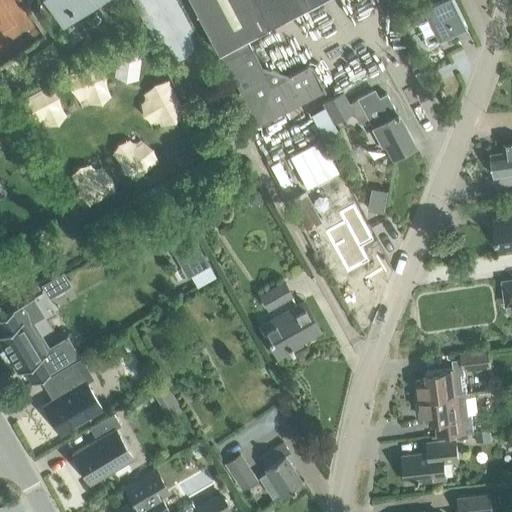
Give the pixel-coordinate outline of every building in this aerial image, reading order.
[(45,0),(62,27),(104,0),(45,0)] [(131,0),(163,57),(167,58),(172,58),(178,57),(183,54),(188,51),(192,48),(195,44),(197,40),(175,0),(131,0)] [(188,0),(216,52),(297,10),(296,10),(314,0),(188,0)] [(451,0),(439,0),(415,12),(430,43),(464,26),(451,0)] [(239,87),(258,124),(324,89),(319,80),(312,67),(307,65),(287,75),(262,67),(251,47),(246,46),(232,53),(222,59),(237,88),(239,87)] [(383,143),(389,158),(414,144),(386,92),(377,97),(373,89),(357,98),(381,144),(383,143)] [(323,103),(325,107),(333,122),(352,112),(342,92),(323,103)] [(338,131),(333,122),(325,107),(311,115),(324,139),(338,131)] [(310,143),(292,153),(298,164),(316,155),(328,148),(321,136),(309,143),(310,143)] [(494,176),(511,172),(511,142),(503,144),(504,150),(491,154),(494,176)] [(283,190),(282,191),(287,201),(288,200),(305,230),(322,220),(306,191),(304,191),(299,181),(294,184),(283,190)] [(251,203),(258,203),(261,199),(261,194),(257,191),(251,191),(247,194),(247,199),(251,203)] [(373,242),(354,206),(340,214),(345,223),(326,233),(348,273),(368,262),(361,248),(373,242)] [(498,240),(499,251),(511,248),(511,220),(510,221),(509,215),(491,218),(495,240),(498,240)] [(187,229),(170,239),(176,250),(181,248),(188,260),(183,263),(196,285),(214,275),(187,229)] [(61,271),(55,275),(63,288),(69,284),(68,283),(62,273),(61,271)] [(511,279),(502,281),(505,299),(511,297),(511,279)] [(268,308),(290,295),(284,283),(261,296),(268,308)] [(41,315),(31,298),(0,316),(0,329),(2,333),(0,334),(0,342),(18,372),(23,369),(32,383),(68,361),(59,345),(49,350),(31,321),(41,315)] [(260,326),(277,356),(292,348),(291,346),(319,329),(303,301),(260,326)] [(426,379),(414,380),(417,399),(465,393),(462,369),(489,366),(487,350),(460,353),(461,359),(452,360),(453,368),(425,371),(426,379)] [(84,372),(76,360),(45,379),(53,392),(52,398),(53,398),(43,405),(60,433),(101,408),(84,381),(83,381),(79,375),(84,372)] [(165,382),(155,388),(159,395),(169,389),(165,382)] [(467,392),(465,393),(417,399),(419,417),(431,416),(432,423),(436,422),(438,436),(472,432),(467,392)] [(89,483),(132,457),(114,428),(120,425),(112,412),(88,427),(95,439),(71,453),(89,483)] [(488,430),(475,432),(476,442),(489,440),(488,430)] [(402,456),(406,482),(445,477),(443,461),(458,459),(455,439),(427,443),(428,453),(402,456)] [(278,445),(259,457),(268,471),(259,476),(272,496),(280,491),(283,495),(302,482),(285,457),(291,453),(283,442),(278,445)] [(242,490),(256,481),(240,455),(225,464),(242,490)] [(119,510),(120,511),(169,511),(160,495),(168,491),(156,470),(125,488),(133,501),(119,510)] [(458,496),(460,511),(491,511),(489,493),(458,496)] [(224,511),(230,509),(221,494),(195,509),(196,511),(224,511)]
